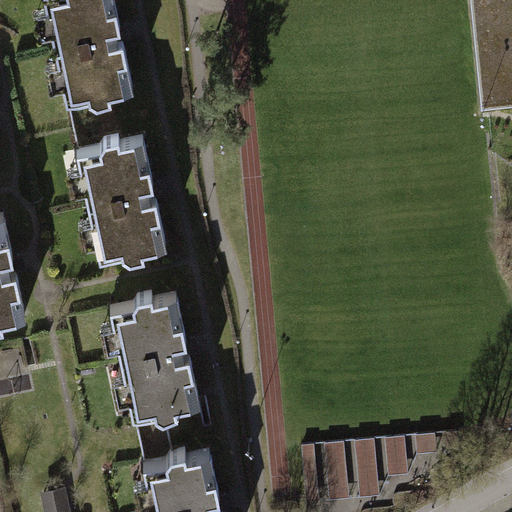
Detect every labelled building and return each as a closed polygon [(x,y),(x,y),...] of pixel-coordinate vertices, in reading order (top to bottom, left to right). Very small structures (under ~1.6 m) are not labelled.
[(44,0),(68,100),(129,86),(109,0),(44,0)] [(511,0),(462,0),(472,109),(511,105),(511,0)] [(102,264),(163,251),(138,136),(77,149),(102,264)] [(1,214),(0,214),(0,321),(23,317),(1,214)] [(174,293),(108,307),(132,418),(197,404),(174,293)] [(389,472),(409,471),(417,450),(436,449),(434,431),(303,442),(307,499),(380,493),(389,472)] [(218,511),(203,448),(142,462),(153,511),(218,511)] [(67,511),(62,486),(38,492),(41,511),(67,511)]
